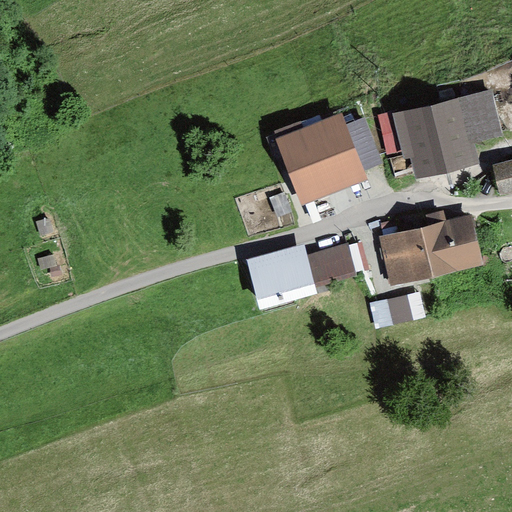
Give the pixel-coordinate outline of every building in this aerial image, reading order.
[(497,96),(410,109),(422,185),(480,176),(475,147),(504,142),(497,96)] [(356,119),(288,140),(308,204),(376,183),(356,119)] [(511,167),(498,170),(501,191),(511,189),(511,167)] [(439,219),(423,223),(435,272),(485,260),(473,211),(447,217),(444,207),(436,209),(439,219)] [(423,223),(380,233),(391,282),(435,272),(423,223)] [(353,250),(261,273),(271,313),(363,290),(353,250)] [(409,294),(371,302),(377,327),(414,319),(409,294)]
